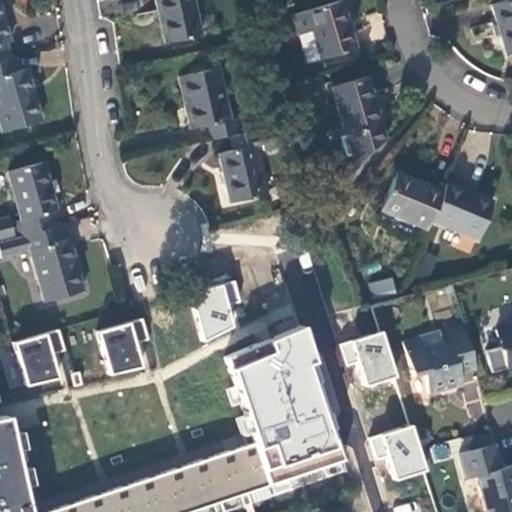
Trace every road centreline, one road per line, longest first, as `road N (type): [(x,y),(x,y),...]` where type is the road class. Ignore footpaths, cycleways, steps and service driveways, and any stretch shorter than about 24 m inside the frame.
road 1 (residential): [(292,250),(378,511)]
road 2 (residential): [(75,0),(106,180),(151,234)]
road 3 (residential): [(511,112),(450,91),(409,39),(402,0)]
